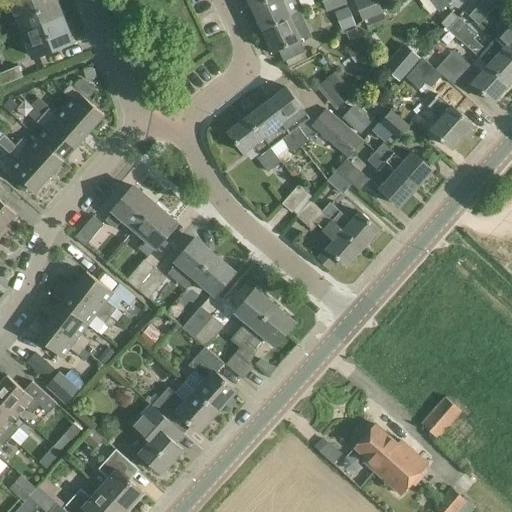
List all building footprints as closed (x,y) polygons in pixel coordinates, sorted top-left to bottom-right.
[(31,0),(14,7),(23,32),(62,17),(55,0),(31,0)] [(247,0),(252,9),(272,0),(247,0)] [(272,0),(252,9),(262,30),(287,19),(300,12),(294,0),(272,0)] [(347,4),(345,0),(325,0),(322,1),(326,12),(347,4)] [(354,0),(359,12),(379,4),(377,0),(354,0)] [(428,0),(438,12),(452,2),(451,0),(428,0)] [(478,25),(495,6),(488,0),(482,0),(469,16),(478,25)] [(383,13),(379,4),(359,12),(362,21),(383,13)] [(348,5),(336,10),(344,28),(355,24),(348,5)] [(452,11),(441,24),(448,30),(459,18),(452,11)] [(287,19),(262,30),(272,53),(279,50),(299,41),(300,40),(311,35),(300,12),(287,19)] [(72,43),(62,17),(23,32),(34,58),(72,43)] [(479,57),(486,49),(473,38),(477,34),(459,18),(448,30),(479,57)] [(511,21),(496,39),(505,47),(511,53),(511,21)] [(445,47),(439,41),(434,46),(441,52),(445,47)] [(403,43),(383,66),(399,80),(419,57),(403,43)] [(511,53),(505,47),(488,65),(510,84),(511,81),(511,53)] [(453,50),(436,69),(454,85),(471,66),(453,50)] [(424,59),(407,77),(419,88),(436,69),(424,59)] [(510,84),(488,65),(472,84),(493,103),(510,84)] [(18,66),(0,73),(0,85),(23,77),(18,66)] [(93,66),(84,69),(87,79),(96,76),(93,66)] [(72,100),(66,108),(91,130),(105,114),(70,84),(63,92),(72,100)] [(266,103),(301,147),(309,140),(298,127),(309,118),(303,109),(302,110),(285,88),(266,103)] [(473,125),(452,107),(451,108),(438,96),(428,107),(441,119),(431,130),(452,149),(473,125)] [(31,104),(41,113),(48,106),(38,97),(31,104)] [(11,116),(18,109),(10,102),(4,109),(11,116)] [(292,153),(301,147),(266,103),(247,117),(264,139),(271,147),(282,139),(292,153)] [(46,131),(39,139),(64,161),(78,145),(43,116),(34,108),(28,115),(46,131)] [(50,108),(43,116),(78,145),(91,130),(66,108),(59,116),(50,108)] [(360,133),(369,123),(352,109),(344,119),(360,133)] [(362,142),(324,110),(311,126),(348,158),(362,142)] [(409,126),(390,110),(378,124),(380,122),(398,138),(409,126)] [(271,148),(271,147),(264,139),(247,117),(227,133),(245,155),(255,147),(261,155),(257,158),(268,172),(281,161),(271,148)] [(3,135),(0,138),(0,145),(19,162),(18,163),(12,170),(22,179),(29,185),(38,192),(51,177),(25,155),(17,147),(16,146),(3,135)] [(22,139),(16,146),(51,177),(64,161),(39,139),(32,147),(22,139)] [(384,144),(376,152),(416,189),(433,170),(413,152),(404,162),(384,144)] [(416,189),(376,152),(369,161),(389,179),(380,189),(400,207),(416,189)] [(346,159),(337,170),(360,191),(369,180),(346,159)] [(359,191),(360,191),(337,170),(327,180),(342,194),(351,184),(359,191)] [(0,229),(2,231),(16,215),(0,200),(0,185),(4,181),(0,178),(0,229)] [(292,212),(308,193),(298,185),(282,203),(292,212)] [(122,220),(135,230),(156,206),(133,187),(113,212),(105,220),(115,228),(122,220)] [(317,225),(334,240),(316,261),(328,271),(338,259),(347,267),(363,248),(322,211),(310,201),(296,216),(312,230),(317,225)] [(330,202),(322,211),(363,248),(379,231),(359,213),(351,221),(330,202)] [(156,206),(135,230),(146,239),(138,247),(148,256),(156,248),(177,223),(156,206)] [(103,224),(93,216),(75,237),(85,246),(103,224)] [(175,262),(195,278),(214,255),(195,239),(175,262)] [(235,273),(214,255),(195,278),(216,295),(235,273)] [(126,280),(137,289),(155,268),(144,259),(126,280)] [(166,277),(155,268),(137,289),(148,299),(166,277)] [(114,292),(87,272),(75,288),(111,316),(117,308),(108,301),(114,292)] [(111,316),(75,288),(63,305),(89,325),(95,317),(105,324),(111,316)] [(246,320),(230,339),(240,348),(256,329),(275,306),(255,289),(236,311),(246,320)] [(89,325),(63,305),(50,321),(86,348),(92,341),(83,334),(89,325)] [(182,327),(196,339),(213,317),(200,306),(182,327)] [(240,348),(226,365),(243,379),(254,367),(250,364),(246,360),(256,348),(265,337),(276,346),(295,323),(275,306),(256,329),(240,348)] [(126,316),(120,323),(128,329),(134,323),(126,316)] [(224,326),(213,317),(196,339),(206,347),(224,326)] [(111,319),(106,326),(112,330),(117,324),(111,319)] [(79,357),(86,348),(50,321),(38,337),(64,358),(70,350),(79,357)] [(150,346),(162,333),(151,322),(139,335),(150,346)] [(112,355),(103,348),(98,355),(107,362),(112,355)] [(196,393),(218,412),(236,391),(216,373),(224,364),(206,348),(189,367),(206,382),(196,393)] [(61,373),(36,350),(27,360),(52,383),(61,373)] [(52,383),(47,388),(66,404),(79,389),(61,373),(52,383)] [(0,384),(0,398),(19,415),(25,408),(32,415),(39,406),(48,414),(57,404),(32,382),(24,389),(8,375),(0,384)] [(199,433),(218,412),(196,393),(186,404),(168,388),(152,407),(170,423),(171,424),(179,415),(199,433)] [(438,439),(462,412),(444,396),(421,423),(438,439)] [(0,398),(0,427),(11,438),(19,429),(12,423),(19,415),(0,398)] [(162,432),(170,423),(152,407),(134,427),(151,442),(140,454),(163,474),(183,450),(162,432)] [(375,472),(402,441),(401,441),(399,444),(376,424),(355,448),(377,468),(375,471),(375,472)] [(0,443),(4,446),(11,438),(0,427),(0,443)] [(103,439),(91,428),(81,439),(93,449),(103,439)] [(64,434),(53,446),(63,454),(73,442),(64,434)] [(429,465),(402,441),(375,472),(402,495),(429,465)] [(329,442),(320,452),(333,464),(342,454),(329,442)] [(127,511),(128,511),(145,493),(130,481),(140,470),(116,449),(97,470),(108,480),(101,488),(127,511)] [(46,454),(39,462),(47,469),(54,461),(46,454)] [(23,503),(26,499),(28,497),(35,488),(21,475),(8,490),(23,503)] [(38,485),(56,502),(59,498),(54,493),(58,489),(45,477),(38,485)] [(49,511),(57,504),(37,487),(29,497),(38,505),(45,511),(49,511)] [(127,511),(101,488),(91,499),(81,490),(63,510),(65,511),(127,511)] [(458,511),(466,502),(450,488),(434,507),(440,511),(458,511)] [(14,511),(32,511),(38,505),(29,497),(28,497),(26,499),(23,503),(14,511)]
